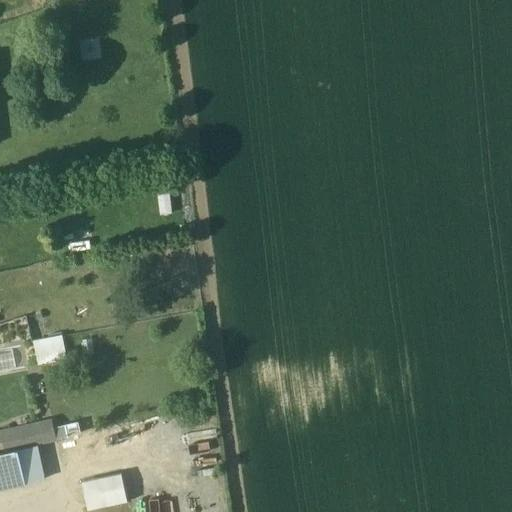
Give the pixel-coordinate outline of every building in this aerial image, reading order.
[(68,223),(69,236),(88,233),(86,221),(68,223)] [(40,363),(69,356),(64,332),(34,339),(40,363)] [(35,425),(0,432),(0,452),(40,443),(35,425)] [(16,451),(0,455),(0,489),(24,485),(16,451)] [(90,507),(132,502),(128,473),(87,478),(90,507)] [(181,511),(181,499),(158,501),(158,511),(181,511)]
